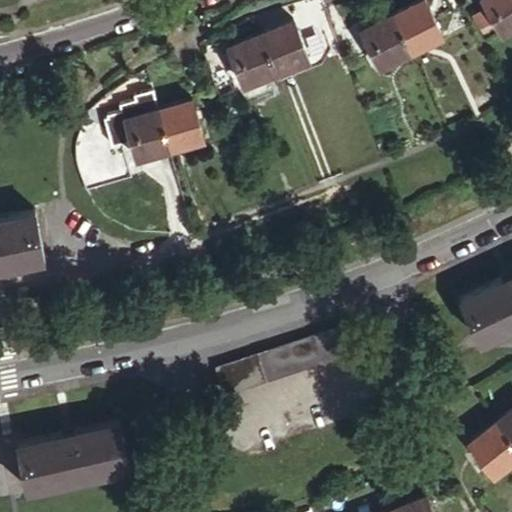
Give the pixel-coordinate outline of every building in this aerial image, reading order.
[(423,0),(417,0),(391,12),(406,41),(410,48),(439,34),(423,0)] [(511,0),(481,0),(501,31),(511,24),(511,0)] [(406,41),(391,12),(375,20),(359,28),(376,63),(410,48),(406,41)] [(274,68),(307,55),(292,18),(259,30),(274,68)] [(242,80),(274,68),(259,30),(227,43),(242,80)] [(203,134),(191,96),(157,106),(168,145),(168,144),(203,134)] [(168,145),(157,106),(156,106),(124,115),(135,154),(168,145)] [(0,261),(44,252),(34,209),(0,215),(0,261)] [(511,319),(511,269),(459,292),(478,334),(511,319)] [(105,334),(127,330),(122,308),(101,313),(105,334)] [(365,344),(356,318),(216,366),(225,392),(365,344)] [(511,436),(511,404),(497,417),(511,436)] [(492,472),(511,455),(511,436),(497,417),(467,440),(492,472)] [(129,461),(119,418),(19,441),(29,485),(129,461)] [(393,506),(395,511),(431,511),(424,493),(393,506)]
